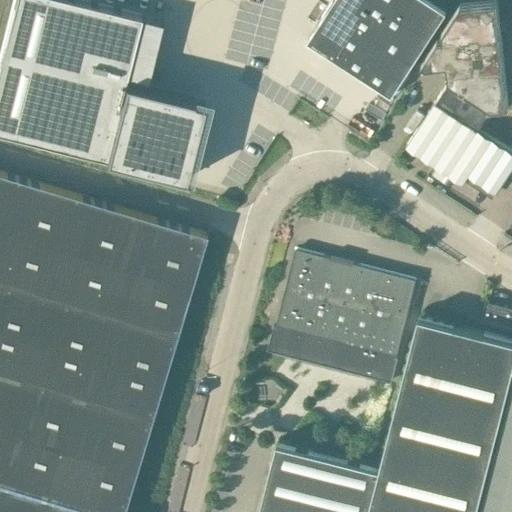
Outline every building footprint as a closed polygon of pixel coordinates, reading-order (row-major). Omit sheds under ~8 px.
[(10,0),(0,42),(0,131),(96,155),(97,154),(106,156),(105,158),(184,177),(186,178),(187,176),(185,176),(204,101),(193,98),(193,97),(146,85),(127,80),(124,79),(140,14),(84,0),(10,0)] [(445,11),(429,0),(333,0),(308,39),(392,93),(445,11)] [(497,0),(493,0),(460,3),(421,61),(426,65),(447,63),(448,79),(435,99),(478,127),(491,107),(508,105),(497,0)] [(492,136),(478,127),(435,99),(406,143),(463,180),(492,136)] [(224,181),(241,186),(252,154),(235,148),(224,181)] [(0,169),(0,511),(120,511),(206,231),(0,169)] [(295,246),(275,324),(274,323),(268,348),(391,379),(398,355),(396,355),(416,277),(295,246)] [(511,306),(488,300),(485,312),(511,318),(511,306)] [(511,511),(511,337),(418,314),(380,465),(277,438),(258,511),(511,511)]
